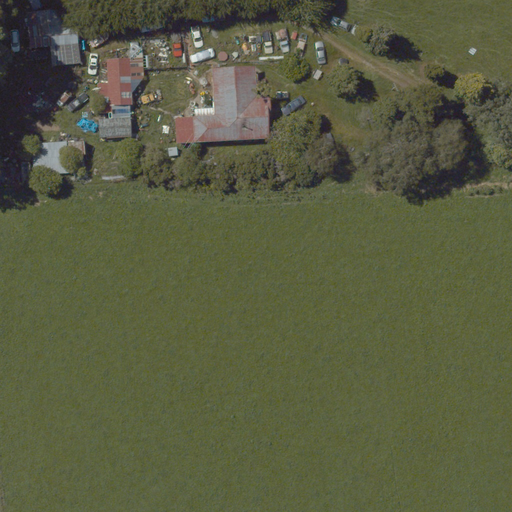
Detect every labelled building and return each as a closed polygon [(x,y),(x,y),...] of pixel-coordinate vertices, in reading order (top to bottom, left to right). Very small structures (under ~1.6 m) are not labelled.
[(76,10),(42,12),(44,50),(78,49),(76,10)] [(143,42),(143,69),(186,69),(185,41),(143,42)] [(92,64),(93,113),(135,112),(133,63),(92,64)] [(212,109),(175,111),(177,151),(266,146),(262,70),(210,73),(212,109)] [(98,123),(99,144),(130,143),(129,122),(98,123)] [(65,142),(32,140),(30,177),(62,179),(65,142)]
